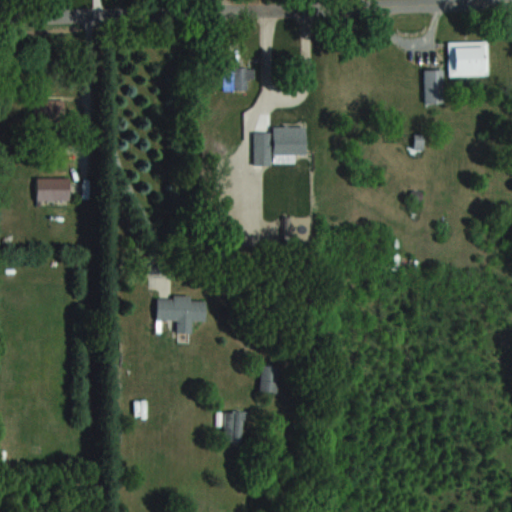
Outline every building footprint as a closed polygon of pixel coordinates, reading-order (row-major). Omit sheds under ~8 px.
[(448,75),(487,75),(487,40),(448,40),(448,75)] [(253,65),(223,65),(223,89),(248,89),(248,80),(253,80),(253,65)] [(443,69),(424,69),(424,102),(443,102),(443,69)] [(34,101),(34,120),(62,120),(62,101),(34,101)] [(272,126),(272,153),(304,153),(304,126),(272,126)] [(68,200),(68,177),(35,177),(35,200),(68,200)] [(205,297),(156,297),(155,320),(175,320),(175,333),(191,333),(191,320),(205,321),(205,297)] [(276,391),(278,366),(261,364),(259,390),(276,391)] [(223,441),(241,441),(241,411),(223,411),(223,441)]
